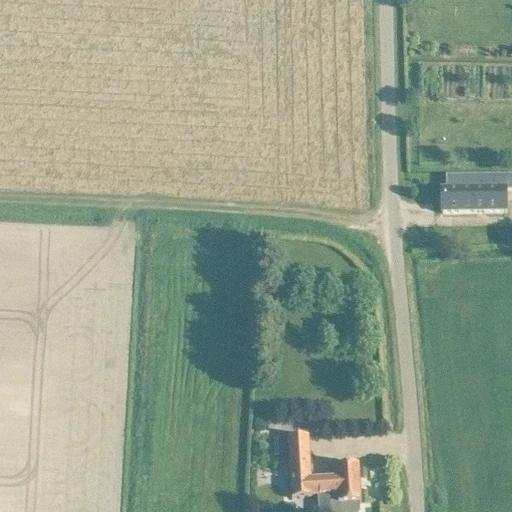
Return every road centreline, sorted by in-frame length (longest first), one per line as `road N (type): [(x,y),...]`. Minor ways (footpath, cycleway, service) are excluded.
road 1 (unclassified): [(415,511),(387,233),(384,0)]
road 2 (track): [(0,201),(240,212),(387,233)]
